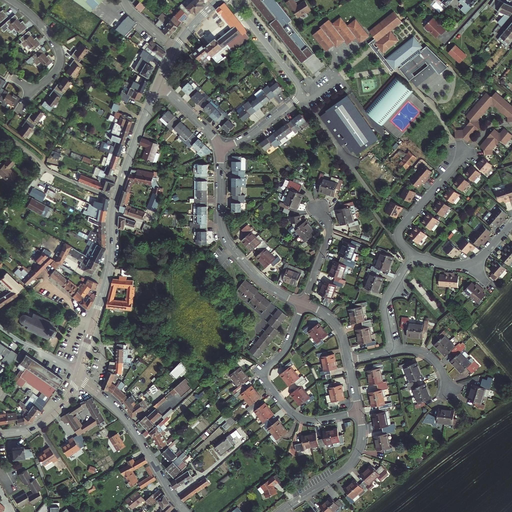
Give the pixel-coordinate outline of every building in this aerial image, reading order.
[(78,0),(90,10),(96,4),(100,0),(78,0)] [(201,0),(189,0),(191,2),(199,9),(202,6),(199,3),(202,0),(201,0)] [(261,0),(250,0),(264,19),(267,22),(269,20),(281,11),(273,0),(268,0),(264,3),(261,0)] [(445,0),(441,5),(445,8),(451,2),(448,0),(447,0),(445,0)] [(461,0),(457,5),(462,9),(459,13),(463,17),(477,2),(474,0),(461,0)] [(494,0),(490,6),(497,11),(503,3),(499,1),(496,0),(494,0)] [(300,6),(296,8),(291,1),(285,4),(292,14),(293,13),(297,20),(305,15),(306,15),(310,12),(303,2),(302,4),(299,5),(300,6)] [(146,7),(143,4),(141,2),(136,7),(141,12),(146,7)] [(185,8),(189,13),(192,10),(195,13),(199,9),(191,2),(185,8)] [(219,6),(229,18),(233,15),(226,6),(224,2),(222,3),(219,6)] [(497,11),(502,15),(510,6),(503,3),(497,11)] [(189,13),(185,8),(180,4),(178,6),(180,8),(187,15),(189,13)] [(219,6),(215,10),(224,22),(229,18),(219,6)] [(511,7),(510,6),(502,15),(496,23),(501,27),(506,21),(511,14),(511,13),(511,7)] [(174,16),(181,22),(187,15),(180,8),(173,15),(174,16)] [(0,21),(1,23),(9,16),(4,10),(1,12),(0,9),(0,21)] [(291,23),(281,11),(269,20),(267,22),(300,67),(312,58),(288,25),(291,23)] [(16,14),(7,22),(9,25),(8,27),(12,31),(15,28),(20,34),(29,27),(23,21),(21,23),(18,19),(19,18),(16,14)] [(159,14),(157,17),(158,18),(173,32),(181,22),(174,16),(168,22),(159,14)] [(130,17),(128,15),(114,29),(123,35),(134,24),(129,19),(130,17)] [(245,31),(233,15),(229,18),(230,21),(241,34),(243,32),(245,31)] [(393,15),(368,35),(374,42),(376,44),(374,46),(378,50),(379,49),(381,51),(379,52),(382,56),(397,43),(390,34),(401,25),(393,15)] [(158,18),(153,23),(168,37),(173,32),(158,18)] [(445,32),(432,19),(424,28),(424,30),(427,33),(429,33),(434,38),(435,37),(437,38),(440,35),(441,37),(445,32)] [(245,40),(241,34),(230,21),(226,24),(231,29),(217,41),(216,40),(205,49),(209,55),(217,64),(220,62),(215,56),(227,46),(231,51),(245,40)] [(348,45),(362,34),(354,24),(343,32),(340,29),(342,28),(338,22),(331,28),(327,24),(318,31),(320,32),(311,39),(324,56),(331,50),(331,47),(334,45),(336,47),(338,48),(343,44),(348,45)] [(35,39),(31,35),(33,34),(30,31),(21,39),(23,42),(22,43),(25,48),(29,45),(34,51),(42,44),(37,38),(35,39)] [(497,41),(502,45),(510,35),(505,31),(497,41)] [(367,41),(362,34),(348,45),(343,44),(338,48),(342,52),(354,43),(358,48),(367,41)] [(511,37),(510,35),(502,45),(506,49),(511,41),(511,37)] [(413,40),(387,61),(393,69),(398,66),(400,70),(399,72),(410,84),(415,79),(412,76),(423,63),(427,66),(428,64),(435,70),(441,75),(447,68),(425,47),(420,53),(419,52),(421,50),(413,40)] [(145,51),(151,55),(157,60),(160,62),(163,56),(166,52),(152,41),(145,51)] [(376,44),(374,42),(368,47),(391,75),(399,68),(398,66),(393,69),(387,61),(386,63),(378,53),(379,52),(378,50),(376,51),(373,47),(374,46),(376,44)] [(73,58),(78,62),(87,50),(81,45),(76,50),(75,49),(69,56),(73,58)] [(199,63),(201,61),(209,55),(205,49),(202,46),(198,49),(198,50),(193,55),(195,58),(199,63)] [(454,47),(448,54),(454,60),(460,53),(454,47)] [(45,53),(41,49),(33,57),(26,62),(28,64),(30,64),(33,62),(38,66),(41,63),(47,69),(54,62),(49,56),(47,58),(43,54),(45,53)] [(460,53),(454,60),(459,65),(465,58),(460,53)] [(157,60),(151,55),(148,58),(155,63),(157,60)] [(78,62),(73,58),(68,65),(70,66),(65,72),(72,77),(81,65),(78,62)] [(220,62),(217,64),(219,67),(227,60),(225,58),(220,62)] [(140,61),(133,73),(137,75),(144,81),(146,78),(152,67),(145,63),(140,61)] [(435,70),(428,64),(427,66),(411,82),(418,88),(435,70)] [(123,84),(125,85),(141,93),(146,82),(144,81),(137,75),(133,82),(131,81),(131,83),(132,84),(132,85),(124,81),(123,84)] [(397,77),(395,79),(365,111),(381,126),(394,112),(388,107),(407,87),(397,77)] [(58,83),(53,89),(61,95),(71,82),(65,78),(60,84),(58,83)] [(197,92),(200,89),(190,80),(182,89),(191,98),(197,92)] [(265,89),(272,98),(282,90),(277,83),(270,89),(268,86),(265,89)] [(388,107),(394,112),(413,92),(407,87),(388,107)] [(41,105),(49,112),(61,95),(53,89),(48,96),(50,97),(46,103),(44,101),(41,105)] [(203,98),(206,95),(200,89),(197,92),(203,98)] [(257,99),(263,106),(272,98),(265,89),(262,91),(260,89),(253,95),(257,99)] [(9,104),(14,107),(20,99),(14,95),(12,97),(8,95),(9,93),(6,91),(2,97),(0,100),(4,102),(1,106),(6,109),(9,104)] [(130,94),(126,93),(126,91),(122,91),(121,99),(130,100),(130,94)] [(200,107),(209,98),(206,95),(203,98),(197,92),(191,98),(200,107)] [(463,131),(455,132),(455,139),(456,139),(464,139),(469,143),(484,125),(479,121),(479,119),(482,116),(483,117),(486,113),(484,112),(485,111),(486,111),(490,107),(492,106),(499,112),(500,111),(501,112),(500,114),(503,117),(504,116),(506,118),(507,123),(511,122),(511,107),(495,93),(491,97),(489,97),(485,94),(465,117),(469,121),(469,123),(463,131)] [(346,95),(332,105),(324,111),(325,112),(326,113),(320,118),(340,144),(347,139),(349,142),(354,149),(357,153),(367,146),(379,137),(346,95)] [(209,98),(200,107),(209,115),(215,109),(218,106),(211,100),(209,98)] [(245,104),(253,114),(263,106),(257,99),(250,104),(248,102),(245,104)] [(253,114),(245,104),(242,106),(235,112),(237,115),(243,122),(253,114)] [(215,109),(209,115),(219,124),(227,115),(225,113),(218,106),(215,109)] [(31,113),(26,120),(35,126),(44,113),(37,108),(33,115),(31,113)] [(132,118),(115,111),(113,115),(115,116),(114,117),(112,121),(114,122),(117,124),(122,126),(125,119),(131,121),(132,118)] [(168,129),(177,120),(168,111),(159,120),(168,129)] [(308,124),(305,121),(300,113),(289,121),(297,131),(300,129),(298,126),(301,124),(304,127),(308,124)] [(227,115),(219,124),(228,133),(234,127),(227,120),(230,118),(227,115)] [(128,131),(131,121),(125,119),(122,126),(121,128),(128,131)] [(23,127),(18,134),(25,139),(35,126),(26,120),(21,126),(23,127)] [(177,120),(168,129),(171,131),(173,129),(180,135),(186,129),(177,120)] [(297,131),(289,121),(279,128),(285,136),(287,138),(297,131)] [(110,138),(117,141),(123,144),(128,131),(121,128),(113,126),(113,127),(111,132),(107,130),(105,135),(110,137),(110,138)] [(269,135),(277,146),(280,144),(278,141),(285,136),(279,128),(269,135)] [(186,129),(180,135),(178,137),(186,146),(195,137),(186,129)] [(480,148),(484,152),(484,156),(493,155),(493,150),(499,143),(501,143),(506,147),(511,138),(511,136),(504,130),(500,134),(499,134),(495,131),(480,148)] [(277,146),(269,135),(259,143),(265,150),(272,145),(274,148),(277,146)] [(200,157),(210,153),(209,152),(210,151),(195,137),(186,146),(189,149),(192,146),(198,152),(196,154),(200,157)] [(140,141),(139,144),(146,146),(145,149),(142,158),(156,163),(157,159),(158,154),(155,153),(158,144),(148,141),(149,140),(141,138),(140,141)] [(118,156),(123,144),(117,141),(116,142),(115,142),(114,145),(111,145),(107,143),(106,145),(110,147),(108,152),(111,153),(118,156)] [(354,149),(349,142),(346,145),(351,151),(354,149)] [(118,156),(111,153),(109,158),(105,161),(104,160),(102,165),(106,166),(114,169),(118,156)] [(409,153),(402,160),(409,165),(415,158),(409,153)] [(0,175),(8,182),(15,174),(8,167),(14,161),(9,156),(0,165),(0,175)] [(240,156),(231,156),(231,174),(244,174),(244,170),(245,170),(245,159),(243,157),(240,157),(240,156)] [(404,171),(409,165),(402,160),(401,162),(396,157),(394,159),(399,163),(397,165),(404,171)] [(478,165),(478,164),(476,166),(485,174),(492,165),(484,158),(480,163),(478,165)] [(194,177),(206,177),(206,164),(198,164),(197,164),(195,164),(193,166),(193,174),(194,174),(194,177)] [(111,176),(114,169),(106,166),(105,168),(102,170),(95,167),(93,173),(115,182),(116,178),(111,176)] [(429,179),(427,177),(431,172),(423,166),(417,173),(426,182),(429,179)] [(481,174),(472,166),(469,170),(470,170),(466,175),(475,182),(481,174)] [(126,185),(131,186),(135,187),(136,180),(151,184),(153,173),(137,170),(136,174),(130,173),(126,185)] [(317,187),(325,190),(329,178),(321,175),(323,171),(319,170),(316,179),(320,180),(317,187)] [(426,182),(417,173),(409,182),(417,188),(421,183),(423,185),(426,182)] [(240,187),(244,186),(244,178),(244,174),(231,174),(231,187),(240,187)] [(332,192),(335,185),(338,187),(341,178),(338,176),(336,180),(329,178),(325,190),(332,192)] [(470,184),(461,176),(458,179),(459,180),(454,185),(463,192),(470,184)] [(100,181),(99,182),(97,187),(111,193),(114,183),(99,177),(99,179),(100,180),(100,181)] [(206,177),(194,177),(194,181),(194,190),(206,190),(206,177)] [(99,182),(90,179),(88,184),(97,187),(99,182)] [(282,194),(285,196),(298,200),(301,192),(296,191),(294,190),(295,186),(298,187),(299,183),(287,179),(282,194)] [(33,186),(29,193),(43,200),(46,193),(33,186)] [(79,189),(74,197),(80,199),(80,197),(85,189),(78,186),(77,188),(79,189)] [(161,189),(155,186),(153,192),(159,194),(161,189)] [(231,199),(244,199),(244,195),(240,195),(240,187),(231,187),(231,199)] [(416,193),(405,187),(400,197),(409,202),(412,196),(414,197),(416,193)] [(460,195),(450,188),(447,191),(448,192),(444,197),(453,204),(460,195)] [(509,202),(505,189),(495,192),(499,203),(505,201),(506,203),(509,202)] [(124,190),(119,204),(121,204),(119,211),(124,212),(126,205),(127,201),(126,201),(127,197),(128,198),(130,191),(129,191),(125,190),(124,190)] [(190,202),(194,202),(206,202),(206,190),(194,190),(194,198),(190,198),(190,202)] [(155,193),(148,209),(155,212),(162,196),(155,193)] [(50,206),(32,196),(27,206),(45,216),(50,206)] [(99,208),(107,210),(109,199),(101,196),(100,202),(91,200),(90,202),(87,200),(86,202),(99,208)] [(295,207),(298,200),(285,196),(283,203),(279,202),(278,205),(287,208),(288,205),(295,207)] [(244,199),(231,199),(231,212),(240,212),(240,203),(244,203),(244,199)] [(450,208),(439,199),(437,203),(438,204),(433,209),(443,217),(450,208)] [(336,208),(337,216),(350,213),(349,205),(353,204),(352,201),(343,202),(344,206),(336,208)] [(194,215),(206,215),(206,202),(194,202),(194,206),(192,206),(192,215),(194,215)] [(402,208),(390,202),(385,212),(395,218),(399,211),(400,212),(402,208)] [(126,205),(124,212),(126,213),(126,214),(128,215),(128,213),(143,218),(145,212),(126,205)] [(95,218),(105,220),(107,210),(99,208),(98,211),(94,211),(94,212),(89,211),(89,215),(95,218)] [(505,222),(503,220),(507,215),(498,208),(492,215),(503,224),(505,222)] [(486,222),(494,229),(498,225),(500,227),(503,224),(492,215),(489,212),(483,220),(486,222)] [(289,231),(290,230),(293,227),(298,233),(308,224),(303,218),(300,221),(298,220),(297,213),(288,215),(289,222),(291,223),(287,227),(287,229),(289,231)] [(347,222),(347,225),(357,224),(356,220),(352,221),(350,213),(337,216),(339,223),(347,222)] [(438,221),(427,213),(425,216),(426,217),(421,223),(431,230),(438,221)] [(95,218),(89,215),(89,219),(97,223),(97,232),(105,232),(105,220),(95,218)] [(136,221),(120,215),(119,227),(120,227),(126,228),(126,226),(126,224),(135,226),(136,221)] [(190,227),(194,227),(206,228),(206,215),(194,215),(192,215),(192,223),(190,223),(190,227)] [(151,225),(145,223),(142,230),(148,232),(151,225)] [(310,238),(310,237),(308,235),(314,230),(308,224),(298,233),(304,239),(301,242),(303,244),(308,240),(310,238)] [(425,235),(415,226),(412,229),(414,230),(409,236),(418,244),(425,235)] [(489,240),(487,238),(490,233),(482,226),(476,233),(487,242),(489,240)] [(197,240),(195,240),(195,245),(206,245),(206,228),(194,227),(194,231),(197,231),(197,240)] [(241,241),(246,246),(255,237),(250,231),(251,230),(249,227),(243,233),(246,236),(241,241)] [(105,232),(97,232),(91,229),(87,238),(92,241),(105,247),(105,232)] [(487,242),(476,233),(470,240),(478,247),(482,243),(484,245),(487,242)] [(251,252),(256,247),(258,249),(264,243),(262,241),(260,242),(255,237),(246,246),(251,252)] [(338,246),(351,251),(353,243),(355,244),(356,241),(348,238),(347,241),(341,239),(338,246)] [(475,248),(465,239),(458,247),(466,255),(471,249),(473,251),(475,248)] [(92,241),(86,255),(98,262),(105,248),(105,247),(92,241)] [(92,273),(98,262),(86,255),(64,243),(55,261),(59,263),(61,264),(66,254),(74,258),(75,256),(78,257),(79,255),(88,260),(84,268),(92,273)] [(267,245),(264,243),(258,249),(260,251),(255,256),(261,261),(270,252),(265,247),(267,245)] [(379,249),(376,256),(388,261),(391,253),(384,251),(385,247),(376,244),(375,248),(379,249)] [(461,253),(450,244),(444,252),(452,259),(456,254),(458,256),(461,253)] [(351,251),(338,246),(336,253),(337,254),(342,255),(341,259),(348,261),(351,262),(352,258),(354,252),(351,251)] [(38,255),(34,259),(38,263),(39,262),(44,267),(35,276),(37,279),(39,277),(42,277),(46,280),(49,277),(51,275),(55,269),(56,268),(51,265),(54,260),(53,259),(50,257),(35,247),(34,249),(33,248),(31,250),(39,254),(40,253),(42,254),(39,256),(38,255)] [(508,266),(511,261),(511,257),(504,250),(501,253),(504,255),(500,259),(508,266)] [(275,257),(270,252),(261,261),(266,267),(271,262),(273,264),(279,258),(277,256),(275,257)] [(385,268),(388,261),(376,256),(373,264),(369,263),(368,266),(374,268),(377,269),(378,266),(385,268)] [(348,261),(341,259),(340,261),(335,259),(331,258),(328,266),(341,270),(343,262),(347,264),(348,261)] [(55,261),(54,260),(51,265),(56,268),(58,265),(59,263),(55,261)] [(505,270),(494,261),(492,264),(494,266),(489,271),(492,274),(489,277),(494,282),(505,270)] [(38,263),(31,270),(34,273),(32,274),(35,276),(44,267),(39,262),(38,263)] [(283,273),(281,279),(288,282),(292,269),(286,267),(286,264),(283,263),(280,272),(283,273)] [(365,277),(378,282),(380,275),(373,272),(374,268),(368,266),(365,265),(364,269),(368,270),(365,277)] [(14,272),(18,275),(22,279),(27,284),(35,276),(32,274),(34,273),(31,270),(29,267),(27,269),(25,266),(24,268),(21,271),(17,268),(14,272)] [(331,278),(339,281),(340,278),(338,277),(341,270),(328,266),(326,273),(332,275),(331,278)] [(123,267),(122,275),(127,276),(132,276),(132,268),(123,267)] [(0,304),(16,293),(15,292),(22,287),(23,288),(27,284),(22,279),(18,283),(4,269),(0,273),(0,277),(11,289),(0,297),(0,304)] [(55,269),(51,275),(56,279),(61,274),(55,269)] [(292,269),(288,282),(295,284),(297,278),(300,279),(303,270),(300,269),(299,272),(292,269)] [(446,272),(446,275),(440,275),(440,286),(449,286),(450,273),(446,272)] [(450,273),(449,286),(458,287),(459,276),(453,276),(453,273),(450,273)] [(61,274),(56,279),(62,285),(67,279),(61,274)] [(134,286),(133,286),(133,279),(126,279),(127,276),(122,275),(120,275),(119,278),(113,277),(107,306),(132,308),(133,295),(134,295),(134,286)] [(378,282),(365,277),(362,285),(359,284),(357,288),(366,291),(368,287),(375,289),(378,282)] [(98,283),(86,278),(84,283),(91,287),(97,290),(97,286),(98,283)] [(339,281),(331,278),(330,281),(321,278),(319,285),(331,290),(334,283),(338,284),(339,281)] [(62,285),(72,293),(76,287),(67,279),(62,285)] [(251,298),(250,299),(264,310),(271,301),(257,290),(258,289),(244,279),(238,288),(251,298)] [(84,283),(81,281),(80,283),(81,284),(74,295),(72,297),(79,302),(86,308),(89,308),(96,295),(95,295),(89,290),(91,287),(84,283)] [(482,287),(479,285),(477,287),(473,283),(466,291),(473,297),(482,287)] [(331,290),(319,285),(316,292),(323,295),(322,298),(330,301),(331,298),(329,297),(331,290)] [(482,287),(473,297),(480,304),(487,296),(482,291),(484,289),(482,287)] [(354,300),(351,301),(352,304),(345,305),(347,313),(359,311),(363,310),(361,302),(360,303),(359,299),(354,300)] [(278,330),(276,327),(286,314),(278,308),(267,321),(270,323),(248,349),(257,356),(278,330)] [(21,320),(22,320),(21,324),(48,336),(50,332),(54,334),(58,323),(28,309),(27,311),(25,310),(24,312),(23,313),(22,313),(21,315),(20,316),(20,317),(21,318),(21,320)] [(359,311),(347,313),(348,321),(358,318),(359,322),(366,320),(366,317),(361,318),(359,311)] [(404,331),(412,332),(413,319),(406,318),(406,314),(399,314),(398,323),(405,324),(404,331)] [(413,319),(412,332),(420,333),(421,326),(424,326),(426,317),(422,317),(422,320),(413,319)] [(353,326),(355,334),(368,331),(366,323),(367,323),(366,320),(359,322),(359,324),(353,326)] [(306,329),(311,336),(321,327),(316,321),(311,326),(308,323),(302,328),(305,331),(306,329)] [(433,338),(438,345),(448,337),(443,331),(446,328),(443,325),(436,330),(439,334),(433,338)] [(321,327),(311,336),(316,341),(314,343),(316,345),(323,340),(320,337),(326,333),(321,327)] [(368,331),(355,334),(356,341),(363,339),(364,342),(372,341),(371,337),(369,337),(368,331)] [(449,347),(451,350),(458,344),(456,341),(453,344),(448,337),(438,345),(443,351),(449,347)] [(1,360),(9,365),(13,359),(7,355),(10,350),(0,342),(0,352),(4,355),(1,360)] [(118,343),(118,345),(117,361),(124,362),(131,362),(134,358),(133,353),(129,352),(129,344),(118,343)] [(460,347),(458,344),(451,350),(453,353),(447,357),(452,363),(462,356),(457,350),(460,347)] [(10,350),(7,355),(13,359),(13,358),(17,353),(11,349),(10,350)] [(14,378),(17,380),(20,375),(32,357),(25,352),(25,354),(19,350),(17,353),(13,358),(19,362),(17,366),(20,368),(14,378)] [(318,354),(320,361),(333,358),(331,352),(324,353),(323,350),(316,351),(317,355),(318,354)] [(466,362),(462,356),(452,363),(456,370),(462,365),(467,371),(474,366),(470,360),(466,362)] [(40,388),(50,394),(52,395),(64,376),(32,357),(20,375),(40,388)] [(182,358),(171,369),(177,375),(180,372),(182,373),(187,368),(185,367),(188,364),(182,358)] [(321,373),(323,372),(328,371),(328,368),(335,366),(333,358),(320,361),(322,369),(320,369),(321,373)] [(415,358),(408,361),(407,358),(398,362),(399,365),(403,363),(406,370),(418,365),(415,358)] [(280,372),(285,378),(295,370),(290,364),(292,363),(290,360),(284,365),(286,367),(280,372)] [(364,366),(366,374),(379,371),(377,364),(379,363),(378,360),(371,361),(371,365),(364,366)] [(123,372),(124,362),(117,361),(113,361),(112,370),(117,370),(117,372),(123,372)] [(405,380),(407,383),(416,379),(414,376),(421,373),(418,365),(406,370),(409,378),(405,380)] [(231,375),(236,380),(246,372),(242,367),(236,371),(234,368),(228,373),(230,376),(231,375)] [(124,376),(110,370),(105,381),(111,384),(112,383),(114,380),(116,381),(119,376),(123,378),(124,376)] [(295,379),(297,382),(303,377),(301,374),(300,376),(295,370),(285,378),(289,384),(295,379)] [(374,380),(375,383),(383,382),(382,378),(380,378),(379,371),(366,374),(367,381),(374,380)] [(237,389),(239,392),(246,387),(244,384),(251,378),(246,372),(236,380),(241,386),(237,389)] [(183,395),(192,387),(187,382),(189,380),(186,377),(184,378),(175,386),(171,390),(174,394),(178,390),(183,395)] [(290,391),(295,397),(305,389),(301,383),(305,379),(303,377),(297,382),(299,384),(290,391)] [(326,384),(328,391),(341,388),(339,381),(332,383),(331,379),(323,381),(324,384),(326,384)] [(412,385),(415,392),(427,387),(424,380),(417,383),(416,379),(407,383),(408,386),(412,385)] [(111,384),(105,381),(103,387),(109,389),(113,393),(117,386),(118,386),(121,382),(118,381),(116,385),(112,383),(111,384)] [(154,381),(149,385),(153,391),(158,387),(154,381)] [(472,382),(469,390),(482,394),(485,395),(489,384),(480,381),(479,384),(472,382)] [(120,385),(119,387),(118,386),(117,386),(113,393),(121,399),(122,402),(128,397),(131,395),(126,390),(128,389),(121,382),(120,385)] [(367,389),(368,396),(385,392),(386,392),(384,385),(383,385),(383,382),(375,383),(376,387),(367,389)] [(21,389),(36,398),(44,404),(47,400),(37,393),(26,386),(26,385),(25,385),(24,385),(21,389)] [(248,390),(246,387),(239,392),(235,395),(238,398),(243,393),(248,399),(258,391),(253,385),(248,390)] [(427,387),(415,392),(418,399),(414,401),(416,404),(424,400),(423,397),(430,394),(427,387)] [(40,388),(37,393),(47,400),(50,394),(40,388)] [(343,396),(341,388),(328,391),(325,392),(327,399),(329,403),(337,401),(336,397),(343,396)] [(310,394),(305,389),(295,397),(299,403),(305,398),(307,401),(313,396),(311,393),(310,394)] [(479,402),(482,394),(469,390),(467,397),(474,400),(473,403),(482,406),(483,403),(479,402)] [(258,391),(248,399),(252,405),(251,406),(253,409),(259,404),(257,401),(262,397),(258,391)] [(376,402),(377,405),(385,403),(384,400),(386,399),(385,392),(368,396),(370,403),(376,402)] [(134,402),(136,400),(135,400),(133,398),(131,395),(128,397),(122,402),(129,410),(136,405),(134,402)] [(165,395),(155,404),(158,407),(168,398),(165,395)] [(92,396),(70,410),(71,410),(62,416),(67,422),(70,420),(80,434),(99,422),(100,423),(106,419),(93,396),(92,396)] [(33,402),(28,399),(25,403),(19,398),(17,401),(23,405),(37,414),(41,408),(33,402)] [(41,408),(44,404),(36,398),(33,402),(41,408)] [(129,410),(133,416),(141,411),(147,406),(142,401),(136,405),(129,410)] [(259,404),(253,409),(255,412),(256,410),(261,416),(271,408),(266,403),(261,407),(259,404)] [(371,410),(372,417),(385,414),(389,414),(387,407),(386,407),(385,403),(377,405),(378,409),(371,410)] [(27,411),(24,415),(33,421),(37,414),(23,405),(21,407),(27,411)] [(436,418),(443,419),(445,406),(438,405),(436,412),(432,412),(428,408),(421,416),(432,418),(431,421),(435,422),(436,418)] [(445,406),(443,419),(451,420),(451,424),(454,425),(456,415),(452,415),(453,407),(445,406)] [(148,427),(143,432),(145,436),(150,431),(156,426),(154,424),(156,422),(154,421),(163,413),(158,407),(149,415),(148,414),(141,420),(148,427)] [(164,414),(166,416),(174,409),(171,407),(164,414)] [(271,408),(261,416),(266,422),(262,425),(265,427),(266,426),(273,421),(271,418),(276,414),(271,408)] [(8,415),(8,421),(19,420),(19,423),(33,421),(24,415),(19,413),(20,414),(16,414),(16,412),(6,413),(5,413),(6,415),(8,415)] [(219,420),(223,424),(222,424),(227,429),(236,421),(227,412),(219,420)] [(5,413),(6,413),(2,413),(2,415),(0,415),(0,421),(8,421),(8,415),(6,415),(5,413)] [(381,423),(382,427),(390,425),(395,424),(394,419),(386,421),(385,414),(372,417),(374,425),(381,423)] [(270,427),(275,433),(285,425),(280,419),(275,423),(273,421),(266,426),(268,429),(270,427)] [(156,426),(150,431),(152,436),(162,431),(169,427),(163,420),(156,426)] [(336,424),(329,426),(331,438),(339,437),(339,439),(343,438),(341,430),(337,431),(336,424)] [(285,425),(275,433),(272,435),(276,441),(277,440),(280,443),(286,438),(284,435),(289,430),(285,425)] [(374,432),(375,439),(388,436),(386,429),(390,428),(390,425),(382,427),(382,430),(374,432)] [(331,438),(329,426),(321,427),(323,433),(319,434),(321,442),(324,442),(324,440),(331,438)] [(315,429),(308,430),(310,443),(318,441),(318,443),(321,442),(319,434),(317,435),(315,429)] [(303,444),(310,443),(308,430),(301,432),(302,438),(298,439),(300,447),(304,446),(303,444)] [(162,431),(152,436),(160,448),(169,444),(162,431)] [(232,433),(226,438),(227,439),(226,440),(225,440),(216,447),(219,451),(220,450),(224,454),(237,443),(234,439),(235,438),(232,433)] [(119,434),(117,435),(125,448),(128,446),(119,434)] [(125,448),(117,435),(112,439),(121,451),(125,448)] [(390,444),(388,436),(375,439),(377,446),(384,445),(385,452),(393,450),(392,443),(390,444)] [(76,437),(71,440),(72,441),(64,446),(70,455),(83,447),(76,437)] [(171,447),(175,443),(173,440),(170,442),(169,443),(169,444),(160,448),(171,460),(182,450),(181,449),(176,452),(171,447)] [(35,455),(32,446),(25,446),(25,444),(13,445),(13,449),(9,450),(10,456),(14,456),(14,457),(35,455)] [(48,449),(39,454),(45,463),(53,458),(54,460),(59,457),(52,445),(47,447),(48,449)] [(167,466),(172,471),(179,464),(177,462),(182,457),(180,454),(167,466)] [(149,461),(145,455),(136,460),(134,457),(129,460),(131,463),(124,467),(133,483),(140,479),(134,469),(147,462),(149,461)] [(179,464),(172,471),(176,476),(188,464),(186,463),(184,465),(181,462),(179,464)] [(366,468),(374,477),(377,474),(378,475),(380,477),(382,477),(386,473),(383,471),(386,468),(381,463),(376,468),(371,463),(366,468)] [(138,482),(142,487),(157,478),(149,465),(146,466),(151,474),(138,482)] [(27,483),(30,481),(35,491),(29,495),(27,491),(17,497),(21,504),(31,498),(33,502),(44,496),(40,489),(43,487),(37,477),(34,478),(28,468),(21,472),(27,483)] [(374,477),(366,468),(360,473),(365,478),(362,480),(368,486),(370,483),(369,482),(374,477)] [(189,469),(172,481),(176,487),(193,475),(198,483),(201,481),(195,470),(192,473),(189,469)] [(267,490),(266,491),(268,496),(274,494),(274,493),(279,492),(277,487),(276,487),(275,484),(280,480),(275,475),(266,482),(265,481),(262,484),(267,490)] [(198,483),(181,495),(184,500),(211,482),(208,477),(208,476),(201,481),(198,483)] [(355,477),(349,482),(361,494),(366,489),(365,488),(368,486),(362,480),(360,483),(355,477)] [(361,494),(349,482),(344,487),(348,492),(346,495),(351,500),(354,497),(356,499),(361,494)] [(159,498),(165,493),(161,488),(156,493),(155,492),(147,499),(152,505),(159,498)] [(138,490),(128,499),(130,501),(139,493),(138,490)] [(133,505),(134,506),(145,496),(141,493),(141,492),(139,493),(130,501),(133,505)] [(165,493),(159,498),(165,507),(159,511),(167,511),(174,505),(170,499),(166,493),(165,493)] [(330,494),(325,499),(334,508),(339,503),(340,504),(343,502),(338,496),(335,499),(330,494)] [(324,509),(321,511),(330,511),(334,508),(325,499),(319,504),(324,509)]
